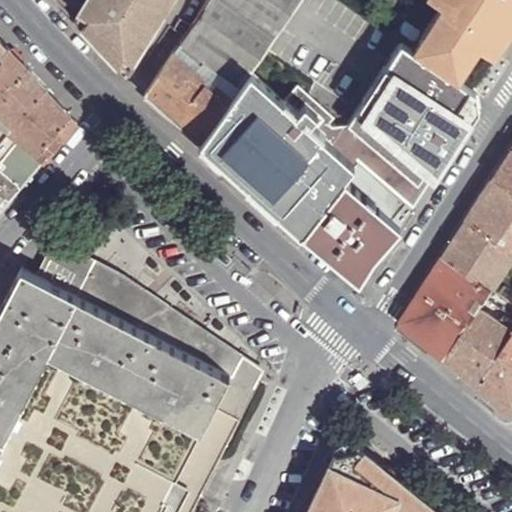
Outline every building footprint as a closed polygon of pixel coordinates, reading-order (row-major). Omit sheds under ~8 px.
[(58,0),(128,73),(173,0),(58,0)] [(205,0),(146,92),(177,119),(200,141),(251,70),(300,0),(205,0)] [(511,0),(435,0),(440,3),(412,44),(458,74),(479,43),(487,30),(502,41),(511,28),(511,0)] [(502,41),(487,30),(479,43),(494,53),(502,41)] [(0,36),(0,57),(9,46),(0,36)] [(284,99),(251,70),(200,141),(302,231),(304,230),(345,174),(357,157),(359,154),(415,203),(443,159),(448,151),(461,130),(470,116),(472,118),(480,106),(475,86),(458,74),(412,44),(403,37),(348,124),(333,125),(335,115),(298,83),(284,99)] [(14,51),(9,46),(0,57),(0,99),(28,67),(14,51)] [(37,77),(28,67),(0,99),(0,141),(46,86),(37,77)] [(65,107),(46,86),(0,141),(0,160),(20,137),(45,159),(51,152),(78,120),(65,107)] [(0,160),(0,213),(38,168),(45,159),(20,137),(0,160)] [(511,152),(509,157),(497,176),(511,184),(511,152)] [(366,165),(357,157),(345,174),(402,224),(413,206),(366,165)] [(402,224),(345,174),(304,230),(364,281),(402,224)] [(511,184),(497,176),(485,194),(472,214),(511,240),(511,184)] [(511,262),(511,240),(472,214),(460,234),(449,253),(497,285),(511,262)] [(116,281),(53,248),(39,273),(80,294),(231,373),(202,429),(50,351),(0,447),(0,511),(189,511),(260,377),(116,281)] [(497,285),(449,253),(424,292),(405,319),(451,357),(481,311),(487,301),(497,285)] [(39,273),(23,266),(0,309),(0,447),(50,351),(80,294),(39,273)] [(511,294),(497,285),(487,301),(511,315),(511,294)] [(231,373),(80,294),(50,351),(202,429),(231,373)] [(511,332),(511,330),(481,311),(451,357),(481,381),(503,344),(511,332)] [(511,332),(503,344),(511,350),(511,332)] [(511,350),(503,344),(481,381),(511,411),(511,350)] [(446,511),(346,427),(305,511),(446,511)]
